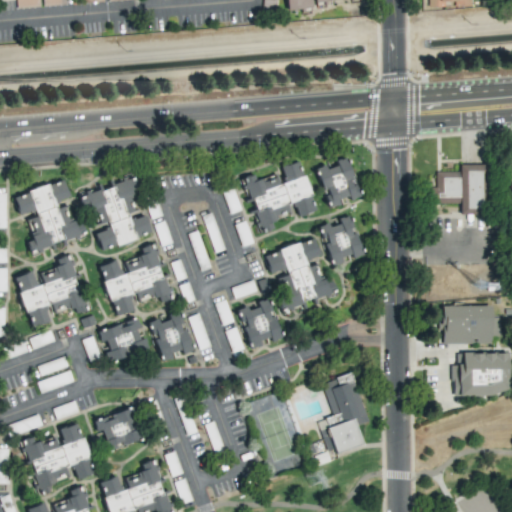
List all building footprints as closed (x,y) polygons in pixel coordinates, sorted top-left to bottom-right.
[(284,0),(285,11),(309,8),(308,0),(284,0)] [(328,206),(347,199),(347,201),(359,196),(344,157),(313,169),(328,206)] [(315,211),(297,161),(279,167),(284,181),(278,183),(274,174),(254,181),(252,175),(242,178),(260,232),(272,228),(269,221),(293,213),(294,218),(315,211)] [(80,191),(91,232),(93,231),(98,250),(150,235),(144,215),(128,220),(126,213),(138,210),(128,177),(80,191)] [(11,195),(18,218),(24,216),(32,240),(25,242),(29,252),(77,237),(66,201),(69,200),(63,180),(11,195)] [(329,266),(341,263),(340,260),(360,255),(349,215),(336,219),(337,224),(328,227),(327,224),(318,226),(329,266)] [(263,249),(266,273),(284,270),(284,276),(275,277),(279,306),(332,299),(330,279),(318,281),(316,265),(308,266),(307,257),(316,256),(315,243),(263,249)] [(96,267),(116,317),(135,309),(133,304),(156,295),(159,302),(171,297),(150,244),(138,249),(141,255),(118,264),(116,259),(96,267)] [(12,277),(30,328),(48,322),(42,307),(50,305),(53,314),(71,308),(73,314),(85,310),(66,255),(55,259),(57,266),(34,274),(32,270),(12,277)] [(247,347),(267,341),(268,342),(279,339),(267,298),(255,302),(257,308),(247,311),(246,306),(235,310),(247,347)] [(489,305),(439,306),(440,345),(490,343),(489,336),(498,336),(498,317),(489,318),(489,305)] [(191,350),(178,313),(157,320),(156,319),(146,322),(160,362),(172,358),(172,356),(191,350)] [(188,317),(197,350),(206,348),(198,315),(188,317)] [(96,331),(100,343),(102,343),(108,362),(147,350),(143,338),(138,340),(135,330),(138,328),(135,318),(96,331)] [(507,353),(456,353),(456,365),(451,365),(451,395),(507,394),(507,353)] [(366,422),(350,373),(320,383),(331,416),(323,419),(334,453),(360,445),(354,426),(366,422)] [(139,439),(127,408),(91,421),(95,432),(100,430),(107,451),(139,439)] [(93,473),(75,423),(55,431),(56,435),(33,444),(31,437),(19,441),(39,495),(49,491),(46,484),(70,475),(72,481),(93,473)] [(0,448),(0,483),(8,484),(7,448),(0,448)] [(107,511),(150,511),(155,511),(169,511),(152,460),(139,464),(142,471),(122,477),(126,487),(119,489),(115,477),(98,482),(107,511)] [(0,507),(0,511),(10,511),(10,496),(0,495),(0,507)]
